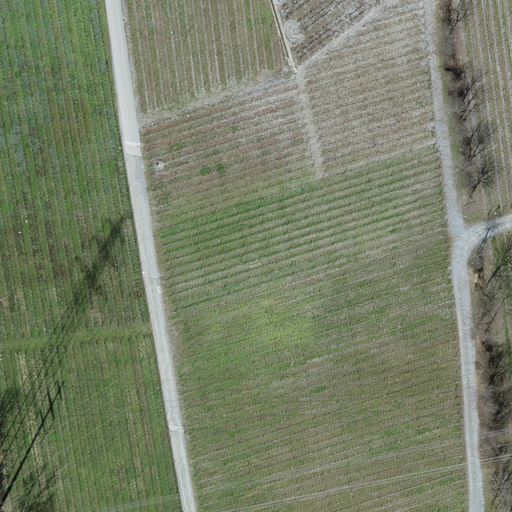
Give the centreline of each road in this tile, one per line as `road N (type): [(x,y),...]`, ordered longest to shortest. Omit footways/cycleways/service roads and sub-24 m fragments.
road 1 (track): [(189,511),(114,0)]
road 2 (track): [(456,235),(483,511)]
